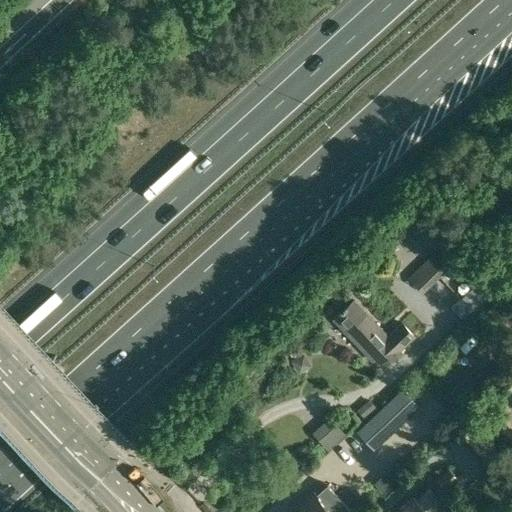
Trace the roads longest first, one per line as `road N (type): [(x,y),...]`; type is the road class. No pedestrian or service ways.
road 1 (motorway): [(0,463),(511,3)]
road 2 (motorway): [(385,0),(0,346)]
road 3 (primary): [(136,511),(0,365)]
